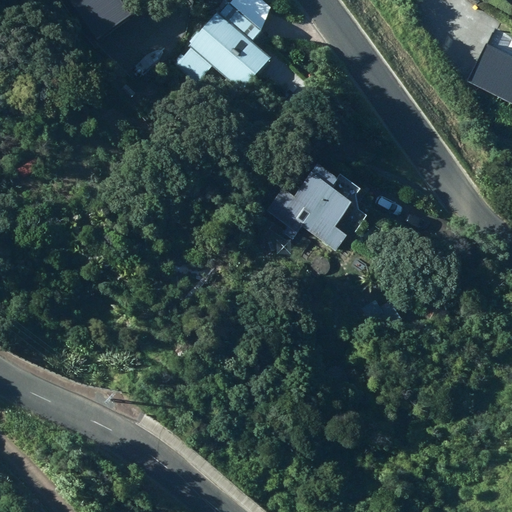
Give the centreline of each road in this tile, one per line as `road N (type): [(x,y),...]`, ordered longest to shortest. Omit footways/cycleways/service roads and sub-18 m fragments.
road 1 (tertiary): [(511,247),(488,229),(410,132),(315,0)]
road 2 (tertiary): [(0,382),(151,454),(220,511)]
